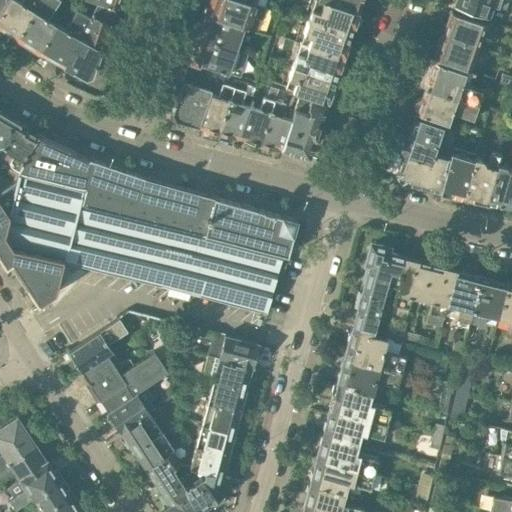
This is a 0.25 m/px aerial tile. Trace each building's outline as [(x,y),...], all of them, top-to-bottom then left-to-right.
[(6,29),(16,36),(40,0),(7,0),(0,11),(0,27),(3,29),(6,29)] [(59,0),(40,0),(16,36),(28,43),(29,46),(34,50),(37,49),(39,50),(57,23),(48,17),(59,0)] [(203,12),(206,12),(244,25),(258,30),(266,7),(254,3),(244,0),(209,0),(209,4),(206,3),(203,12)] [(311,11),(308,19),(350,34),(353,26),(354,27),(355,25),(360,24),(362,17),(358,13),(357,13),(358,12),(323,0),(318,13),(311,11)] [(322,0),(323,0),(358,12),(361,0),(322,0)] [(508,0),(455,0),(455,3),(489,14),(493,3),(506,8),(508,0)] [(96,73),(98,67),(96,62),(114,9),(98,3),(91,16),(64,64),(73,69),(73,73),(82,78),(96,73)] [(286,6),(285,12),(296,16),(298,10),(286,6)] [(59,24),(57,23),(39,50),(41,55),(48,59),(52,58),(64,64),(91,16),(76,8),(65,28),(59,24)] [(451,11),(443,33),(476,45),(484,22),(451,11)] [(196,24),(192,34),(197,36),(236,49),(244,25),(206,12),(203,21),(200,21),(196,24)] [(313,30),(308,43),(308,44),(343,55),(343,54),(344,55),(350,53),(352,47),(349,43),(349,41),(348,41),(350,34),(308,19),(305,28),(313,30)] [(476,45),(443,33),(436,55),(469,67),(476,45)] [(197,36),(192,34),(189,44),(190,49),(193,50),(190,59),(203,64),(217,68),(240,76),(247,53),(236,49),(197,36)] [(342,56),(343,55),(308,44),(308,43),(301,40),(293,63),(335,77),(338,69),(339,69),(345,68),(347,61),(344,56),(342,56)] [(430,74),(426,85),(479,103),(484,88),(462,81),(465,70),(435,60),(434,61),(433,61),(427,65),(429,73),(430,74)] [(175,91),(177,95),(172,111),(176,118),(198,124),(209,92),(209,93),(217,68),(203,64),(201,67),(188,63),(182,81),(181,81),(177,83),(175,91)] [(333,85),(335,77),(293,63),(285,84),(328,99),(328,97),(329,98),(335,96),(337,90),(334,85),(333,85)] [(498,82),(511,86),(511,76),(502,72),(498,82)] [(236,80),(234,86),(218,130),(219,130),(219,132),(224,135),(230,136),(231,133),(239,136),(249,106),(240,104),(247,84),(236,80)] [(217,129),(218,130),(234,86),(223,83),(219,96),(209,93),(209,92),(198,124),(206,126),(206,129),(211,131),(216,132),(217,129)] [(474,118),(479,103),(426,85),(422,96),(421,96),(414,101),(417,109),(418,109),(417,110),(448,121),(452,110),(474,118)] [(270,86),(266,98),(274,100),(278,88),(270,86)] [(299,95),(291,118),(281,147),(290,150),(289,153),(301,156),(302,153),(309,155),(314,138),(316,139),(321,136),(325,124),(322,119),(321,119),(326,104),(299,95)] [(259,141),(260,141),(274,100),(266,98),(263,97),(259,108),(249,105),(249,106),(239,136),(248,138),(247,140),(252,143),(258,143),(259,141)] [(285,104),(274,100),(260,141),(261,142),(260,144),(266,147),(271,147),(272,145),(281,147),(291,118),(282,115),(285,104)] [(12,166),(18,169),(35,135),(28,131),(4,115),(3,116),(0,113),(0,145),(12,152),(8,159),(12,166)] [(407,133),(401,150),(404,151),(397,170),(401,178),(440,189),(451,151),(453,145),(437,140),(443,123),(416,113),(409,134),(407,133)] [(8,182),(0,187),(0,257),(5,265),(10,262),(37,303),(55,292),(59,275),(71,278),(75,262),(266,310),(278,265),(284,266),(296,219),(143,176),(89,157),(37,133),(35,135),(18,169),(12,180),(10,181),(8,182)] [(487,199),(499,161),(501,151),(492,148),(488,162),(484,161),(485,158),(475,155),(474,157),(463,195),(473,197),(475,201),(482,202),(486,199),(487,199)] [(451,151),(440,189),(449,192),(450,196),(459,199),(462,194),(463,195),(474,157),(451,151)] [(511,164),(499,161),(487,199),(511,202),(511,164)] [(0,187),(8,182),(3,174),(0,175),(0,187)] [(353,305),(357,306),(350,331),(347,333),(345,340),(347,342),(344,354),(401,370),(405,355),(383,350),(386,338),(370,334),(375,317),(380,318),(381,314),(388,316),(390,310),(393,299),(386,298),(389,284),(396,286),(405,255),(404,255),(388,251),(389,246),(374,242),(369,245),(364,262),(368,263),(361,290),(357,289),(353,305)] [(411,292),(421,295),(430,261),(427,260),(426,258),(421,256),(419,258),(404,254),(404,255),(405,255),(396,286),(393,299),(390,310),(405,314),(411,292)] [(432,261),(430,261),(421,295),(431,297),(426,319),(441,323),(447,301),(455,267),(442,264),(440,262),(435,260),(432,261)] [(456,316),(469,319),(481,274),(455,267),(447,301),(459,305),(456,316)] [(486,312),(498,315),(507,281),(481,274),(469,319),(483,323),(486,312)] [(509,330),(511,330),(511,281),(507,281),(498,315),(498,316),(511,319),(509,330)] [(68,350),(81,370),(106,353),(112,349),(107,342),(127,329),(123,323),(138,313),(128,310),(68,350)] [(409,339),(411,332),(402,330),(400,337),(409,339)] [(258,345),(258,343),(212,331),(206,353),(251,365),(252,365),(255,355),(259,354),(260,348),(258,345)] [(409,339),(418,342),(420,335),(411,332),(409,339)] [(99,399),(100,398),(107,410),(117,404),(136,391),(145,385),(168,371),(166,368),(171,366),(170,364),(172,359),(168,353),(160,359),(155,351),(134,365),(129,358),(120,364),(119,363),(115,365),(106,353),(81,370),(89,382),(88,382),(99,399)] [(200,375),(212,379),(245,388),(246,385),(249,384),(251,378),(248,376),(251,365),(206,353),(200,375)] [(337,380),(337,381),(372,390),(375,379),(397,385),(401,370),(344,354),(340,368),(337,370),(335,377),(337,380)] [(472,375),(460,372),(457,387),(469,389),(472,375)] [(245,388),(212,379),(207,400),(239,409),(242,399),(246,398),(247,392),(245,389),(245,388)] [(442,386),(438,403),(447,405),(450,392),(451,393),(452,389),(451,387),(452,383),(440,380),(439,386),(442,386)] [(330,407),(331,407),(387,422),(391,407),(369,401),(372,390),(337,381),(336,383),(334,384),(331,392),(333,395),(330,407)] [(136,391),(117,404),(107,410),(106,410),(107,412),(106,416),(109,422),(113,422),(119,430),(120,429),(149,410),(154,407),(150,400),(153,398),(145,385),(136,391)] [(457,387),(453,401),(465,404),(469,389),(457,387)] [(207,400),(201,422),(233,431),(234,429),(238,428),(239,422),(237,419),(239,409),(207,400)] [(383,437),(387,422),(331,407),(328,418),(324,420),(322,427),(325,431),(325,432),(358,441),(361,431),(383,437)] [(133,448),(161,429),(149,410),(120,429),(126,437),(124,441),(128,446),(132,447),(133,448)] [(0,466),(34,444),(17,417),(0,427),(0,448),(3,452),(0,454),(0,466)] [(201,422),(195,444),(228,452),(230,443),(234,442),(236,435),(233,433),(233,431),(201,422)] [(441,437),(444,425),(435,423),(432,435),(441,437)] [(500,455),(511,457),(511,428),(500,426),(500,438),(503,440),(500,455)] [(145,467),(170,450),(174,448),(161,429),(133,448),(133,449),(132,453),(136,458),(139,458),(145,467)] [(447,430),(444,442),(452,444),(454,432),(447,430)] [(356,451),(358,441),(325,432),(324,433),(320,435),(319,441),(321,445),(318,457),(374,472),(378,457),(356,451)] [(429,446),(438,449),(441,437),(432,435),(429,446)] [(452,445),(444,443),(441,454),(449,456),(452,445)] [(45,461),(34,444),(0,466),(0,479),(14,470),(20,478),(21,478),(26,486),(52,469),(46,460),(45,461)] [(225,462),(228,452),(195,444),(189,465),(196,467),(222,474),(223,472),(226,471),(228,465),(225,462)] [(222,492),(219,487),(186,478),(194,473),(196,467),(189,465),(179,462),(170,450),(145,467),(169,503),(164,506),(167,511),(197,511),(201,510),(199,506),(209,500),(209,501),(222,493),(222,492)] [(511,472),(511,457),(500,455),(497,470),(511,472)] [(381,474),(374,472),(318,457),(315,467),(311,470),(309,476),(312,481),(311,482),(345,491),(348,481),(377,489),(381,474)] [(56,467),(52,469),(26,486),(8,497),(14,506),(32,495),(36,502),(62,485),(66,483),(56,467)] [(194,473),(186,478),(219,487),(222,492),(224,491),(226,482),(220,480),(222,474),(196,467),(194,473)] [(429,487),(432,475),(422,473),(419,484),(429,487)] [(305,505),(327,511),(362,511),(365,506),(343,500),(345,491),(311,482),(311,483),(307,485),(305,491),(308,495),(305,505)] [(56,511),(73,501),(72,501),(76,498),(66,483),(62,485),(36,502),(41,509),(35,511),(56,511)] [(417,496),(427,498),(429,487),(419,484),(417,496)] [(440,499),(442,487),(434,485),(431,497),(440,499)] [(511,511),(511,495),(493,492),(490,508),(511,511)] [(79,511),(73,501),(56,511),(79,511)]
